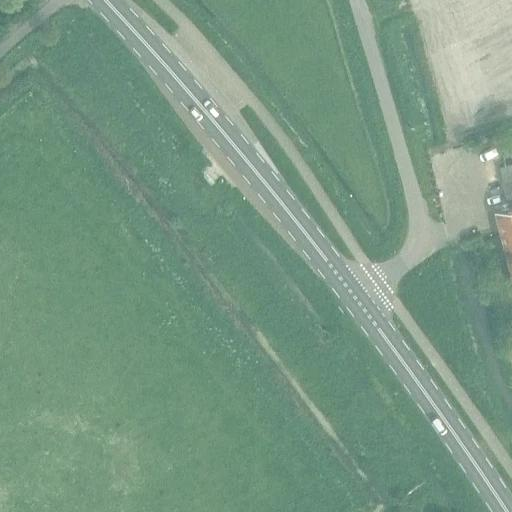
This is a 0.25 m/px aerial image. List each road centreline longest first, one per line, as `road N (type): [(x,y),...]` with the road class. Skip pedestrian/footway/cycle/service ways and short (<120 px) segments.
road 1 (primary): [(356,301),(246,159),(105,0)]
road 2 (residential): [(356,0),(422,240),(356,301)]
road 3 (primary): [(506,511),(356,301)]
